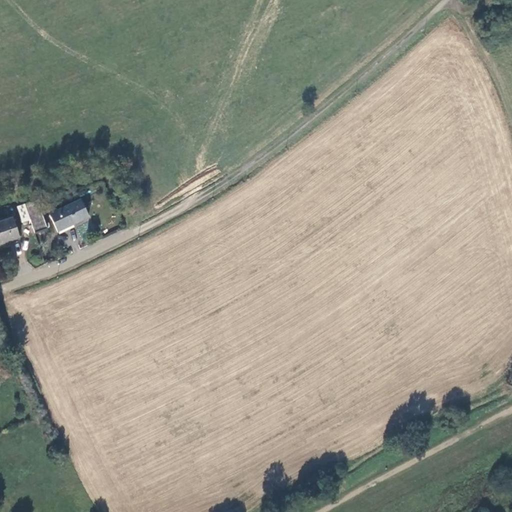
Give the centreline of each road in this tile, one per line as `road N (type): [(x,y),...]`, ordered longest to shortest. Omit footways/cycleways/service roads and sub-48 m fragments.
road 1 (track): [(140,230),(260,156),(441,0)]
road 2 (track): [(511,410),(319,511)]
road 3 (residential): [(140,230),(0,289)]
